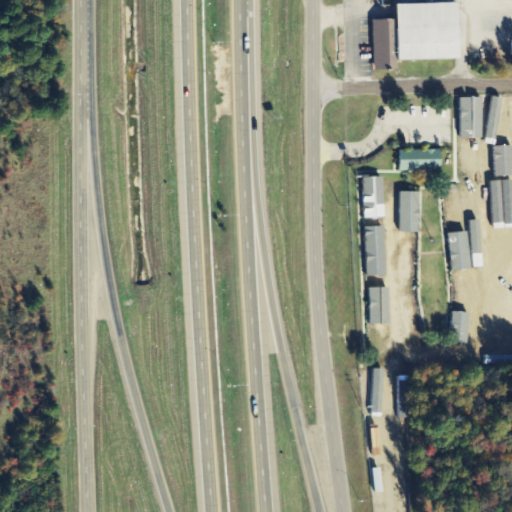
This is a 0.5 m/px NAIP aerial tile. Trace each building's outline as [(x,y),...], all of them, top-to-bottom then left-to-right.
[(465,3),(401,5),(401,21),(379,22),(381,75),(403,74),(403,65),(467,63),(465,3)] [(487,131),(486,98),(476,99),(477,131),(487,131)] [(507,98),(489,99),(489,134),(507,134),(507,98)] [(456,99),(457,144),(474,143),(474,99),(456,99)] [(509,140),(491,140),(492,175),(510,175),(509,140)] [(477,144),(458,144),(457,183),(477,183),(477,144)] [(397,173),(438,172),(438,151),(396,152),(397,173)] [(479,202),(488,202),(488,154),(478,154),(479,202)] [(361,220),(380,220),(379,178),(359,179),(361,220)] [(493,217),(510,216),(509,181),(493,181),(493,217)] [(464,234),(474,233),(473,186),(463,186),(464,234)] [(462,226),(461,189),(442,190),(443,227),(462,226)] [(416,234),(416,194),(397,194),(397,234),(416,234)] [(511,199),(511,219),(490,219),(491,249),(511,248),(511,199)] [(362,230),(363,279),(383,278),(382,229),(362,230)] [(447,272),(465,272),(464,236),(446,237),(447,272)] [(468,237),(470,282),(480,281),(478,236),(468,237)] [(416,242),(397,242),(396,282),(415,283),(416,242)] [(470,309),(469,275),(450,276),(452,310),(470,309)] [(365,335),(385,335),(384,285),(364,286),(365,335)] [(395,300),(404,347),(423,344),(414,296),(395,300)] [(379,375),(361,378),(367,413),(384,411),(379,375)] [(371,467),(390,467),(388,419),(369,421),(371,467)] [(407,469),(406,439),(398,439),(399,469),(407,469)] [(400,511),(408,511),(407,477),(399,477),(400,511)]
